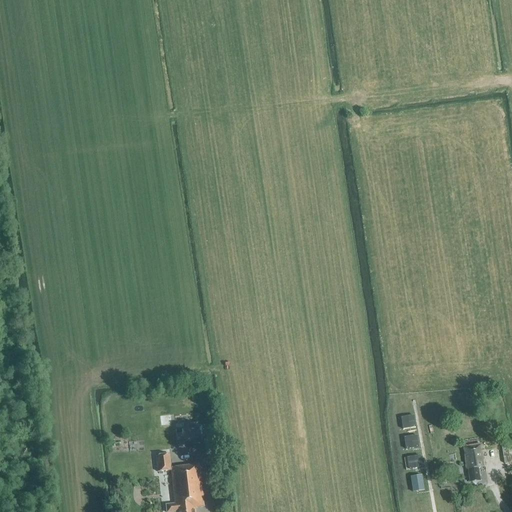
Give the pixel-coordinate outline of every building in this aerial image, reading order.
[(418,417),(402,420),(404,430),(420,427),(418,417)] [(201,444),(199,427),(182,429),(182,434),(176,435),(177,447),(201,444)] [(418,436),(404,438),(406,451),(419,449),(418,436)] [(469,470),(470,482),(480,481),(478,469),(486,467),(482,446),(464,449),(467,470),(469,470)] [(505,465),(511,463),(511,446),(501,449),(505,465)] [(166,511),(194,511),(194,509),(205,508),(200,464),(171,467),(170,453),(155,454),(157,471),(171,469),(174,504),(165,505),(166,511)] [(421,456),(408,458),(410,471),(423,469),(421,456)] [(422,476),(411,478),(413,493),(424,492),(422,476)]
